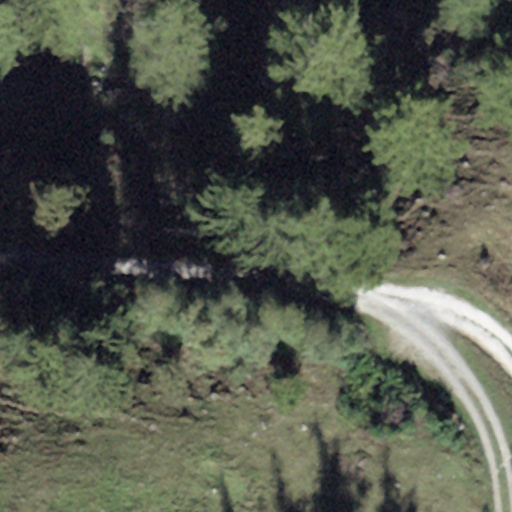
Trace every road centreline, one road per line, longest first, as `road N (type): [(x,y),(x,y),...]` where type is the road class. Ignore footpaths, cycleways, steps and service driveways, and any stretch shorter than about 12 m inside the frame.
road 1 (track): [(511,511),(495,430),(457,368),(340,291),(0,249)]
road 2 (track): [(511,348),(460,312),(340,291)]
